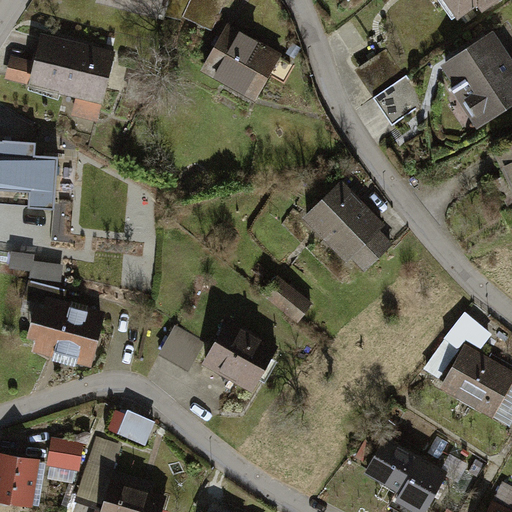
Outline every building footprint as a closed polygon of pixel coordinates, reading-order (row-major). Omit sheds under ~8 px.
[(99,0),(98,5),(159,21),(160,17),(164,0),(99,0)] [(187,0),(164,0),(160,17),(182,22),(187,0)] [(228,0),(193,0),(182,22),(210,37),(228,0)] [(445,0),(461,22),(493,0),(445,0)] [(282,62),(231,33),(203,80),(254,109),(282,62)] [(511,63),(495,34),(440,66),(476,127),(511,105),(511,63)] [(111,62),(41,46),(36,65),(30,89),(100,106),(111,62)] [(36,65),(12,60),(7,84),(30,89),(36,65)] [(411,78),(376,100),(395,130),(430,107),(411,78)] [(39,144),(0,141),(0,193),(35,196),(39,144)] [(511,144),(495,152),(511,192),(511,144)] [(347,187),(309,223),(359,275),(391,245),(378,231),(382,224),(347,187)] [(14,271),(66,279),(68,262),(16,253),(14,271)] [(280,279),(265,295),(297,324),(311,308),(280,279)] [(106,319),(41,306),(31,353),(97,366),(106,319)] [(493,338),(466,318),(423,374),(451,390),(472,353),(479,357),(493,338)] [(277,350),(227,322),(203,365),(254,393),(277,350)] [(177,333),(164,358),(189,371),(202,346),(177,333)] [(511,375),(479,357),(472,353),(451,390),(448,396),(492,420),(511,384),(511,375)] [(113,427),(149,443),(159,421),(122,405),(113,427)] [(56,435),(51,462),(83,469),(89,442),(56,435)] [(123,449),(100,442),(89,478),(111,485),(123,449)] [(383,443),(365,473),(401,494),(392,508),(399,511),(425,511),(445,480),(383,443)] [(32,467),(0,461),(0,505),(26,509),(32,467)] [(53,467),(52,477),(79,479),(79,469),(53,467)] [(160,511),(163,503),(107,487),(99,511),(160,511)]
